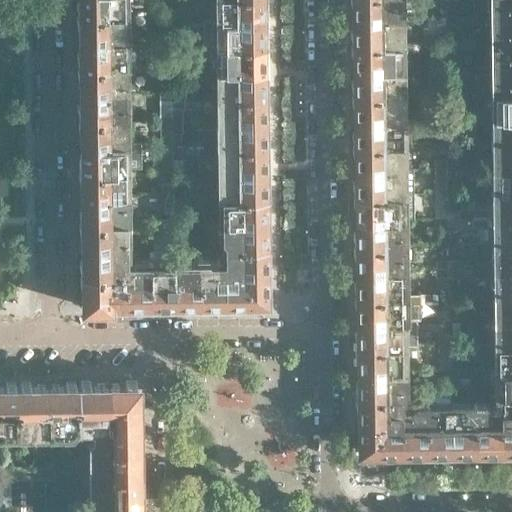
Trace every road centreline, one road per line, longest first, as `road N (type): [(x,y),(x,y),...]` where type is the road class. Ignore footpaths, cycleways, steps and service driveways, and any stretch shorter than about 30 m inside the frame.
road 1 (residential): [(321,337),(318,0)]
road 2 (residential): [(46,0),(49,334)]
road 3 (residential): [(161,335),(164,502),(172,511)]
road 4 (residential): [(327,511),(321,337)]
road 5 (residential): [(161,335),(321,337)]
